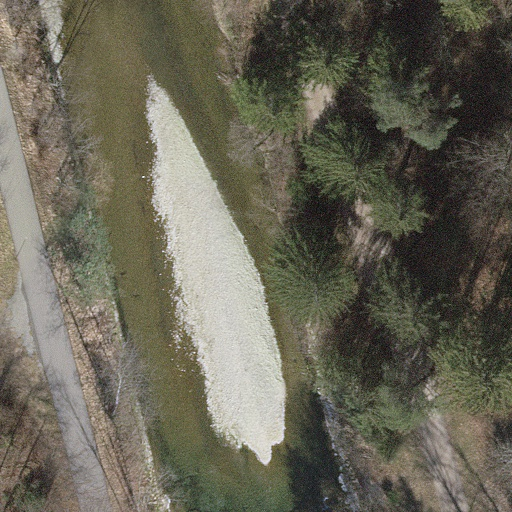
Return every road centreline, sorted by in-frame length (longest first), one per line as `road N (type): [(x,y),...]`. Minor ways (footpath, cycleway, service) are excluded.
road 1 (track): [(451,511),(414,372),(285,0)]
road 2 (track): [(0,112),(95,511)]
